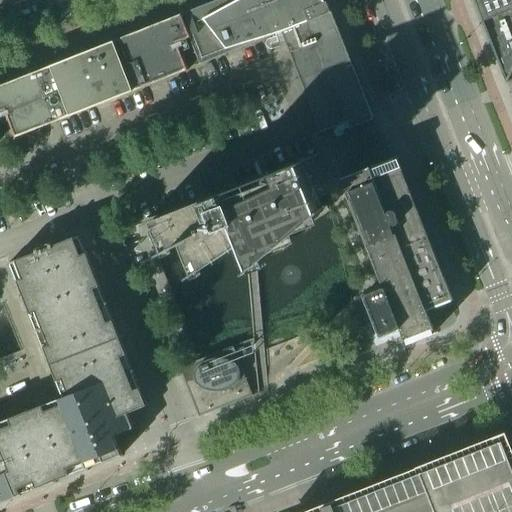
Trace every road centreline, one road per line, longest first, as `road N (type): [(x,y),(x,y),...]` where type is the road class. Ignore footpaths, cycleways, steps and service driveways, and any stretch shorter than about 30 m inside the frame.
road 1 (residential): [(98,209),(304,128),(280,69),(74,147)]
road 2 (tertiary): [(382,0),(511,320)]
road 3 (unclassified): [(511,349),(199,472)]
road 4 (unclassified): [(208,497),(511,378)]
road 5 (residential): [(199,472),(98,209)]
road 6 (tertiary): [(511,207),(428,0)]
